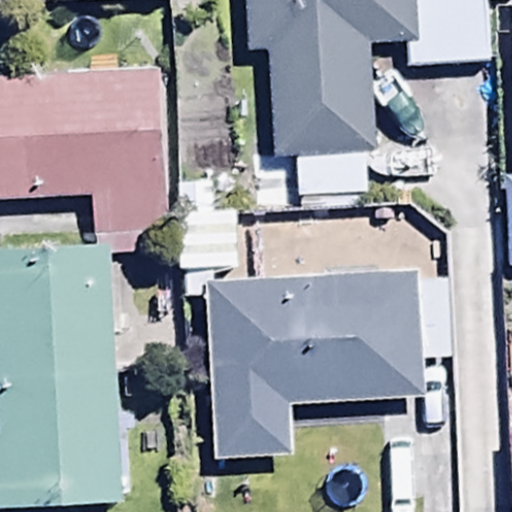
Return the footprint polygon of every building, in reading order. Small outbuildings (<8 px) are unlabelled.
[(0,0),(0,17),(13,18),(12,0),(19,0),(20,13),(54,13),(53,0),(73,0),(73,8),(162,7),(162,0),(0,0)] [(243,0),(245,65),(267,65),(270,166),(295,166),(296,219),(361,217),(359,163),(372,162),(369,58),(408,56),(409,78),(490,75),(487,0),(243,0)] [(157,83),(0,92),(0,216),(92,212),(95,262),(145,259),(144,248),(166,246),(157,83)] [(208,194),(176,195),(181,285),(240,282),(236,225),(210,227),(208,194)] [(0,511),(117,511),(106,264),(0,269),(0,511)] [(410,286),(203,298),(214,474),(232,473),(233,492),(279,490),(278,474),(295,473),(292,415),(423,407),(421,373),(446,372),(441,296),(411,298),(410,286)]
